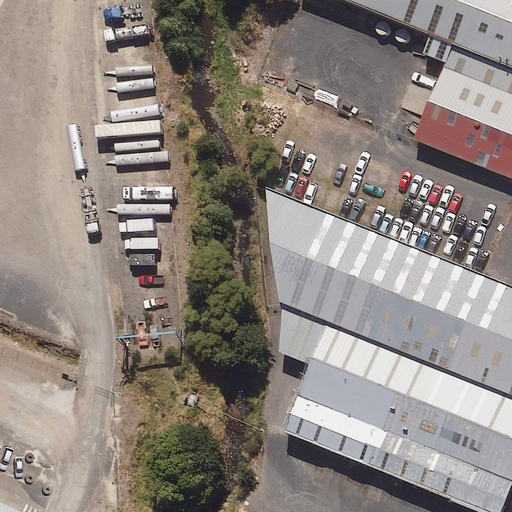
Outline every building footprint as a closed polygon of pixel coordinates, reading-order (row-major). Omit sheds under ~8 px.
[(511,0),(330,0),(452,46),(511,68),(511,0)] [(511,68),(452,46),(417,138),(511,176),(511,68)] [(511,285),(267,188),(280,304),(511,393),(511,285)] [(511,469),(511,393),(280,304),(279,351),(309,364),(299,389),(511,469)] [(478,511),(501,511),(511,485),(511,469),(299,389),(283,430),(478,511)] [(0,511),(27,511),(0,498),(0,511)]
